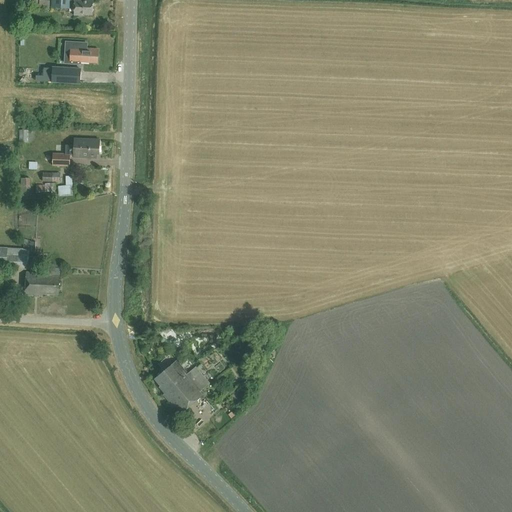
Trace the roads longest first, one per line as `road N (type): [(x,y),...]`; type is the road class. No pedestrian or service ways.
road 1 (tertiary): [(114,324),(130,0)]
road 2 (tertiary): [(243,511),(129,386),(114,324)]
